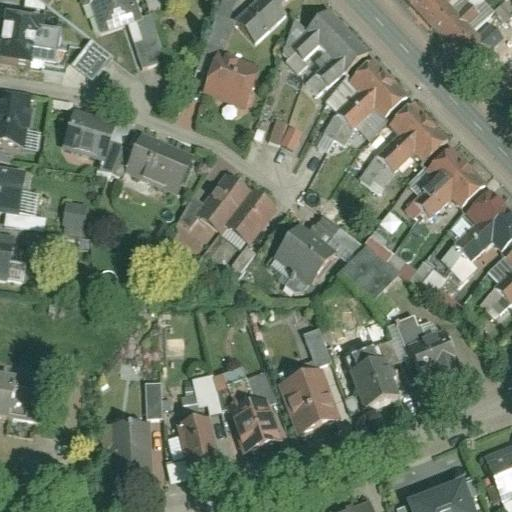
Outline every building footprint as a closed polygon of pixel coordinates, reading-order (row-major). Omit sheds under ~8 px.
[(100,37),(125,28),(142,75),(166,66),(150,20),(140,23),(131,0),(77,0),(82,12),(90,9),(100,37)] [(143,0),(150,20),(172,13),(168,0),(143,0)] [(301,5),(297,0),(262,0),(263,1),(235,26),(254,47),(301,5)] [(399,0),(474,76),(497,54),(444,0),(399,0)] [(363,63),(323,20),(306,36),(308,38),(294,52),(304,62),(317,50),(331,64),(316,78),(327,90),(342,75),(345,79),(363,63)] [(41,49),(43,26),(0,22),(0,66),(28,69),(30,48),(41,49)] [(70,68),(90,85),(110,61),(90,45),(70,68)] [(230,108),(245,114),(259,80),(215,63),(201,97),(230,108)] [(402,107),(368,69),(349,86),(361,99),(338,120),(351,135),(374,114),(383,124),(402,107)] [(25,114),(0,111),(0,150),(20,153),(25,114)] [(441,150),(407,112),(388,129),(400,142),(377,162),(390,177),(414,157),(422,166),(441,150)] [(68,124),(60,153),(108,166),(116,137),(68,124)] [(267,144),(295,155),(303,136),(275,124),(267,144)] [(129,144),(118,176),(181,199),(192,167),(129,144)] [(479,193),(445,155),(426,172),(438,186),(415,206),(428,221),(451,200),(460,210),(479,193)] [(0,178),(0,216),(14,218),(20,181),(0,178)] [(269,211),(227,183),(202,220),(245,248),(269,211)] [(511,243),(511,229),(485,199),(466,217),(478,230),(455,250),(469,265),(492,244),(501,254),(511,243)] [(84,240),(87,209),(63,207),(60,238),(84,240)] [(332,263),(297,239),(278,266),(313,290),(332,263)] [(0,250),(0,283),(4,284),(9,252),(0,250)] [(238,277),(253,259),(244,251),(229,269),(238,277)] [(511,254),(505,261),(511,268),(511,278),(494,295),(507,310),(511,305),(511,254)] [(361,255),(338,284),(372,312),(395,283),(361,255)] [(312,373),(329,367),(318,333),(301,339),(312,373)] [(440,340),(407,354),(417,380),(427,376),(432,390),(456,381),(440,340)] [(374,368),(347,379),(363,417),(390,406),(374,368)] [(241,375),(189,383),(192,398),(179,400),(182,421),(219,415),(215,389),(242,385),(241,375)] [(327,428),(309,379),(280,389),(299,439),(327,428)] [(0,380),(0,427),(4,428),(10,382),(0,380)] [(143,424),(160,424),(159,387),(142,388),(143,424)] [(234,421),(246,456),(265,449),(254,414),(245,417),(234,421)] [(177,431),(186,471),(209,465),(200,426),(177,431)] [(112,433),(114,484),(145,482),(142,431),(112,433)] [(511,505),(511,454),(485,465),(502,509),(511,505)] [(183,466),(164,470),(168,489),(187,484),(183,466)] [(426,504),(409,510),(410,511),(469,511),(461,490),(444,497),(442,492),(425,499),(426,504)]
